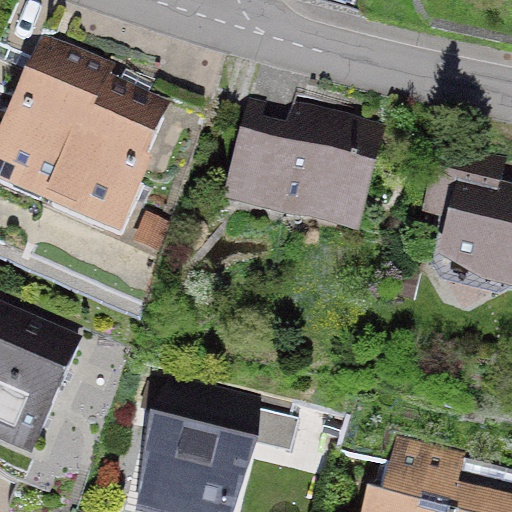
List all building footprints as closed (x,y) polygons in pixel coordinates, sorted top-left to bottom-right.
[(77,219),(129,82),(65,58),(13,194),(77,219)] [(129,82),(77,219),(138,243),(191,106),(129,82)] [(313,118),(308,141),(276,132),(254,217),(382,250),(410,143),(313,118)] [(474,285),(511,293),(511,170),(458,158),(443,221),(487,231),(474,285)] [(70,343),(0,315),(0,449),(26,459),(70,343)] [(228,511),(253,404),(166,384),(139,497),(204,511),(228,511)] [(369,511),(511,511),(511,490),(461,480),(466,454),(404,441),(395,484),(376,480),(369,511)]
